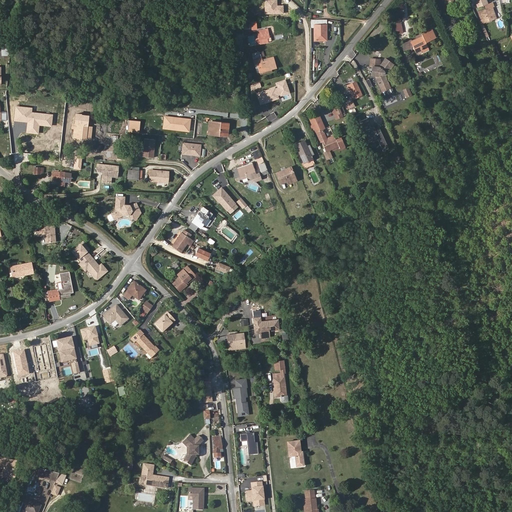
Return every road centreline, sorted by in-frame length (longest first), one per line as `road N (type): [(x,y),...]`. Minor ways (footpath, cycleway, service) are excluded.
road 1 (residential): [(131,263),(183,187),(297,108),(388,0)]
road 2 (residential): [(234,511),(210,344),(131,263)]
road 3 (residential): [(131,263),(0,169)]
road 4 (residential): [(0,340),(75,317),(131,263)]
